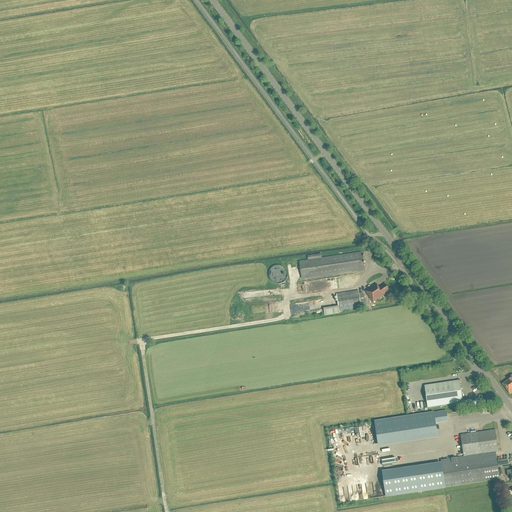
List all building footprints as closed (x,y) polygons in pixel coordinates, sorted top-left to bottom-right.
[(321,259),(308,261),(299,262),(302,280),(364,270),(362,253),(321,259)] [(320,280),(320,283),(324,283),(324,288),(330,288),(329,280),(320,280)] [(373,303),(385,294),(389,291),(385,284),(379,288),(376,284),(365,291),(373,303)] [(357,291),(338,295),(340,309),(360,306),(357,291)] [(511,375),(507,379),(508,380),(502,384),(510,394),(511,392),(511,375)] [(428,408),(453,404),(462,403),(462,404),(463,404),(459,379),(459,382),(425,388),(428,408)] [(447,420),(446,410),(434,412),(435,422),(447,420)] [(434,412),(374,420),(378,447),(437,438),(435,422),(434,412)] [(499,472),(497,461),(496,452),(499,452),(495,430),(461,435),(464,457),(441,460),(441,461),(382,471),(386,497),(445,488),(500,480),(499,472)]
